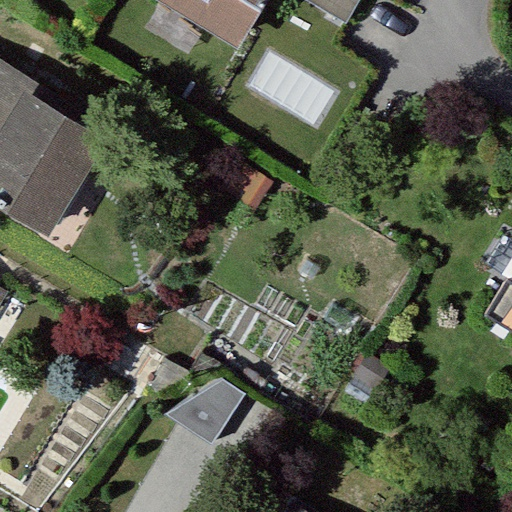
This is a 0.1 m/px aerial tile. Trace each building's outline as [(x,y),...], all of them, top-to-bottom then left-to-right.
[(270,0),(166,0),(244,45),(270,0)] [(0,106),(20,75),(0,62),(0,106)] [(107,132),(26,85),(0,129),(0,201),(49,230),(107,132)] [(511,278),(489,317),(511,330),(511,278)] [(306,511),(287,500),(279,511),(306,511)]
